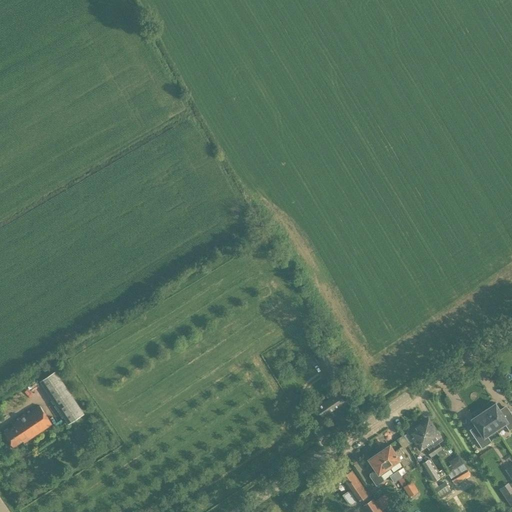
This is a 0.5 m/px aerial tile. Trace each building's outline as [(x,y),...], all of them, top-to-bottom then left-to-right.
[(324,347),(314,354),(330,377),(340,370),(324,347)] [(41,380),(69,422),(84,412),(56,370),(41,380)] [(341,385),(348,394),(342,398),(338,392),(335,395),(332,390),(325,394),(328,399),(316,407),(322,416),(343,402),(345,404),(356,396),(346,381),(341,385)] [(483,410),(496,429),(504,424),(509,430),(511,427),(511,414),(508,408),(501,412),(495,403),(492,404),(492,403),(490,403),(485,406),(485,408),(486,409),(483,410)] [(13,445),(23,439),(24,441),(52,423),(40,405),(12,423),(14,425),(4,431),(13,445)] [(487,435),(496,429),(483,410),(480,412),(480,411),(478,411),(473,414),(473,416),(474,417),(471,419),(477,428),(471,432),(482,448),(491,442),(487,435)] [(428,418),(419,424),(437,453),(443,449),(438,442),(442,439),(440,436),(428,418)] [(419,424),(408,432),(414,441),(420,450),(424,447),(427,445),(429,448),(426,450),(431,457),(437,453),(419,424)] [(409,443),(403,435),(396,439),(403,449),(408,445),(407,444),(409,443)] [(381,449),(379,450),(390,467),(391,467),(401,460),(405,466),(411,461),(407,455),(405,457),(399,448),(395,451),(390,443),(388,445),(387,444),(386,443),(381,447),(381,448),(381,449)] [(437,453),(440,458),(446,454),(443,449),(437,453)] [(380,474),(390,467),(379,450),(378,451),(377,450),(376,450),(371,453),(371,455),(371,456),(369,457),(377,468),(370,472),(369,475),(376,486),(385,480),(380,474)] [(434,481),(447,473),(444,468),(437,472),(428,458),(422,462),(434,481)] [(463,464),(449,473),(455,483),(469,474),(463,464)] [(368,494),(361,483),(352,470),(341,477),(350,491),(343,495),(350,506),(368,494)] [(394,473),(390,476),(394,482),(398,479),(394,473)] [(407,483),(403,486),(410,497),(414,495),(407,483)] [(382,496),(376,500),(382,510),(388,506),(382,496)] [(381,511),(373,499),(362,506),(366,511),(381,511)]
